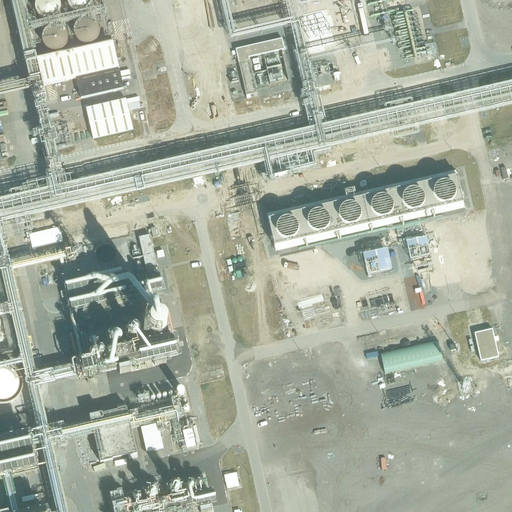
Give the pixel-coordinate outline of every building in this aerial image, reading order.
[(10,0),(29,81),(0,87),(0,98),(31,91),(40,135),(38,135),(42,147),(43,147),(48,169),(53,187),(65,184),(60,166),(54,144),(58,143),(55,131),(52,131),(45,100),(46,100),(44,89),(42,89),(36,60),(29,33),(49,28),(47,30),(45,32),(44,34),(43,37),(42,40),(42,43),(43,46),(45,48),(46,50),(48,52),(50,53),(53,53),(57,53),(60,52),(63,51),(65,49),(67,47),(68,44),(68,41),(68,39),(68,36),(67,33),(65,31),(63,29),(61,28),(58,27),(55,27),(80,21),(78,23),(77,24),(75,27),(74,29),(74,32),(74,34),(74,37),(75,39),(77,41),(79,43),(81,45),(84,46),(86,46),(89,46),(92,45),(95,43),(97,41),(98,39),(99,37),(100,35),(100,32),(100,30),(99,28),(97,25),(96,23),(94,22),(92,21),(88,20),(106,16),(104,9),(86,13),(89,11),(91,9),(92,7),(93,4),(93,1),(92,0),(10,0)] [(0,245),(3,245),(2,240),(28,234),(28,232),(32,231),(31,225),(44,222),(42,215),(192,181),(390,136),(391,140),(392,140),(392,142),(418,136),(418,134),(419,134),(418,129),(511,107),(511,83),(413,106),(412,102),(411,102),(411,101),(384,107),(384,108),(383,108),(384,113),(327,126),(322,106),(318,91),(317,91),(314,78),(312,79),(308,64),(392,44),(392,40),(308,59),(293,0),(283,0),(289,22),(236,33),(234,25),(232,25),(226,0),(217,0),(228,42),(230,43),(290,30),(305,110),(309,128),(308,130),(186,158),(0,201),(0,245)] [(395,38),(399,53),(400,52),(402,60),(413,58),(408,35),(395,38)] [(145,56),(157,53),(153,39),(141,42),(145,56)] [(235,51),(246,97),(257,95),(249,59),(284,51),(282,40),(235,51)] [(36,60),(42,89),(44,89),(119,71),(112,43),(36,60)] [(426,56),(435,54),(433,44),(424,46),(426,56)] [(153,72),(143,74),(145,83),(155,81),(153,72)] [(153,92),(155,104),(167,101),(165,89),(153,92)] [(93,141),(133,132),(125,99),(117,101),(116,98),(95,103),(96,107),(86,110),(93,141)] [(148,107),(153,125),(166,122),(161,104),(148,107)] [(267,215),(275,253),(464,210),(455,172),(267,215)] [(139,239),(146,272),(157,269),(149,237),(139,239)] [(426,238),(406,243),(409,261),(430,256),(426,238)] [(210,511),(214,511),(205,470),(110,490),(114,511),(65,511),(49,442),(93,432),(100,463),(113,461),(112,459),(128,456),(128,457),(137,455),(131,430),(141,428),(146,453),(163,449),(158,428),(168,426),(173,447),(196,441),(184,385),(135,395),(140,417),(129,419),(126,408),(117,410),(117,411),(89,416),(91,425),(61,432),(60,430),(48,432),(38,387),(55,384),(54,381),(82,375),(82,378),(98,375),(97,374),(118,370),(120,374),(131,372),(131,370),(181,359),(167,310),(78,333),(72,312),(165,291),(160,273),(124,280),(120,264),(62,277),(65,291),(61,292),(62,298),(67,298),(69,309),(68,309),(77,349),(74,350),(76,361),(75,361),(74,361),(73,363),(73,364),(73,369),(36,376),(13,273),(66,260),(67,263),(78,260),(76,250),(65,252),(65,255),(11,267),(11,265),(16,264),(15,259),(8,260),(5,250),(4,250),(3,245),(0,245),(0,266),(1,270),(0,269),(0,403),(7,404),(30,398),(38,431),(30,434),(30,432),(0,439),(0,479),(2,479),(9,511),(8,511),(7,511),(48,511),(47,508),(30,511),(18,511),(11,476),(39,470),(38,467),(46,465),(56,511),(210,511)] [(387,250),(363,256),(367,276),(391,271),(387,250)] [(163,251),(156,253),(158,260),(165,259),(163,251)] [(492,330),(474,334),(480,362),(499,358),(492,330)] [(380,355),(384,376),(442,364),(438,343),(380,355)] [(113,464),(115,469),(126,466),(125,461),(113,464)] [(229,511),(230,511),(243,509),(240,493),(226,496),(229,511)]
